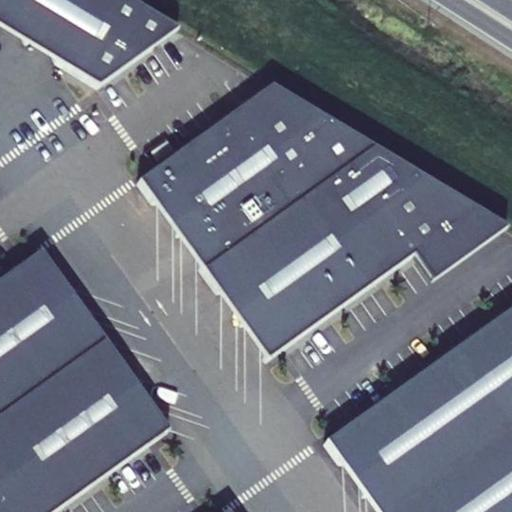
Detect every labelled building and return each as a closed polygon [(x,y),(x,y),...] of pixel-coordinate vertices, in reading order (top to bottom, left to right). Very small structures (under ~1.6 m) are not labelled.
[(175,36),(114,0),(0,0),(0,26),(15,21),(22,47),(45,40),(52,65),(94,91),(175,36)] [(471,213),(269,90),(138,185),(152,204),(174,205),(174,238),(198,238),(197,269),(215,295),(239,294),(239,327),(263,327),(262,360),(264,366),(409,259),(471,213)] [(172,155),(165,144),(149,155),(156,166),(172,155)] [(504,233),(471,213),(409,259),(429,286),(504,233)] [(52,275),(38,256),(0,282),(0,511),(4,511),(20,503),(27,511),(59,511),(166,435),(164,431),(133,421),(141,398),(109,386),(117,366),(100,341),(69,330),(76,309),(45,297),(52,275)] [(511,511),(511,308),(323,445),(337,466),(360,466),(360,499),(383,499),(383,511),(511,511)] [(27,511),(20,503),(4,511),(27,511)]
